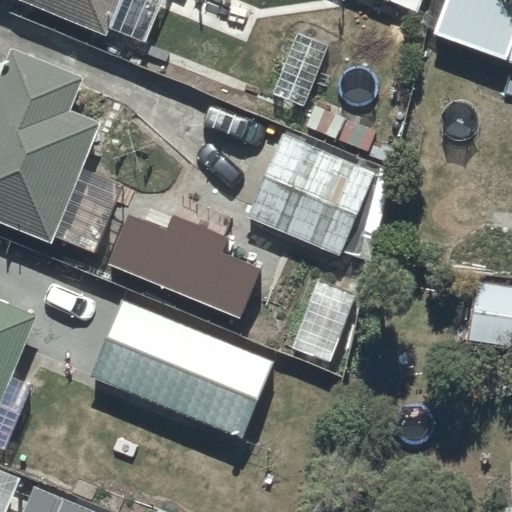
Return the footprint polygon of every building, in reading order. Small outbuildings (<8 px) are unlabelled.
[(44,0),(106,27),(109,21),(146,37),(162,0),(44,0)] [(511,0),(443,0),(436,26),(511,54),(511,0)] [(332,40),(296,26),(273,88),(308,101),(332,40)] [(0,212),(53,234),(101,116),(71,103),(84,72),(13,43),(0,75),(0,212)] [(343,242),(367,253),(384,214),(359,203),(377,164),(285,123),(250,211),(339,250),(343,242)] [(358,281),(319,268),(292,343),(334,356),(358,281)] [(511,343),(511,280),(478,275),(469,337),(511,343)] [(274,351),(123,289),(92,368),(242,429),(274,351)] [(0,439),(8,443),(25,397),(5,389),(39,307),(0,290),(0,439)] [(119,511),(36,479),(23,511),(119,511)]
